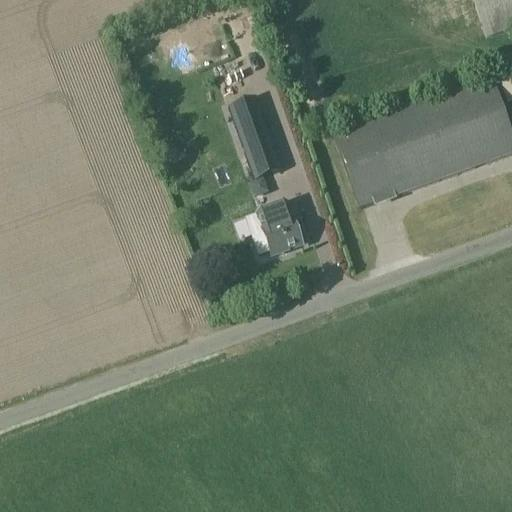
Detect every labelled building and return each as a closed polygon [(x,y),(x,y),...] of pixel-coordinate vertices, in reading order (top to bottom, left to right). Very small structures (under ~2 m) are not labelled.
[(511,0),(469,0),(485,41),(511,31),(511,0)] [(511,157),(511,147),(488,81),(332,137),(357,213),(511,157)] [(271,145),(269,139),(256,101),(228,111),(241,149),(243,155),(253,183),(282,173),(271,145)] [(208,221),(280,195),(274,177),(252,185),(250,178),(199,196),(208,221)] [(300,248),(292,226),(300,223),(293,205),(249,221),(256,239),(264,236),(271,258),(300,248)] [(272,275),(304,263),(300,253),(268,265),(272,275)]
